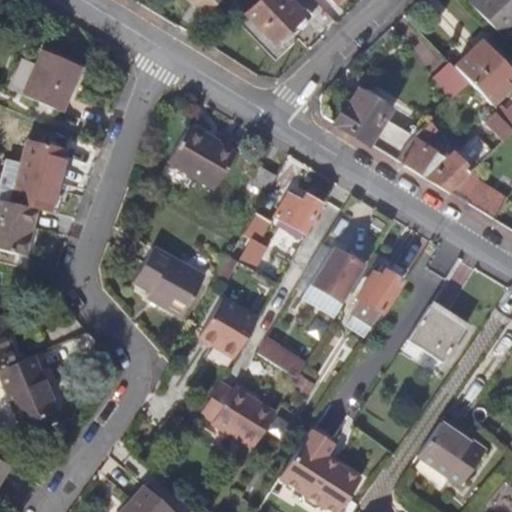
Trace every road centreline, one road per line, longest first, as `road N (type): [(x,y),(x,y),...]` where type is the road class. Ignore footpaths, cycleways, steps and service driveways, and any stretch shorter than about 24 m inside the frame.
road 1 (residential): [(47,511),(132,399),(139,378),(90,287),(93,255),(165,48)]
road 2 (residential): [(271,113),(511,267)]
road 3 (residential): [(393,0),(271,113)]
road 4 (residential): [(165,48),(271,113)]
